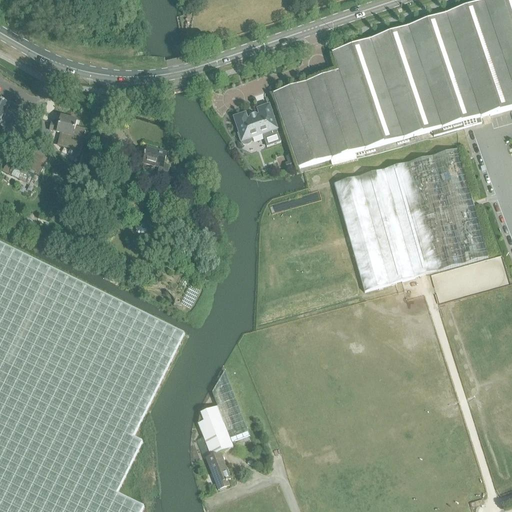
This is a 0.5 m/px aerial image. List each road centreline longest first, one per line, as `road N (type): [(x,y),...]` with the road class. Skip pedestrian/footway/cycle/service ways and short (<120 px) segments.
road 1 (secondary): [(167,75),(397,0)]
road 2 (secondary): [(167,75),(87,74),(0,35)]
